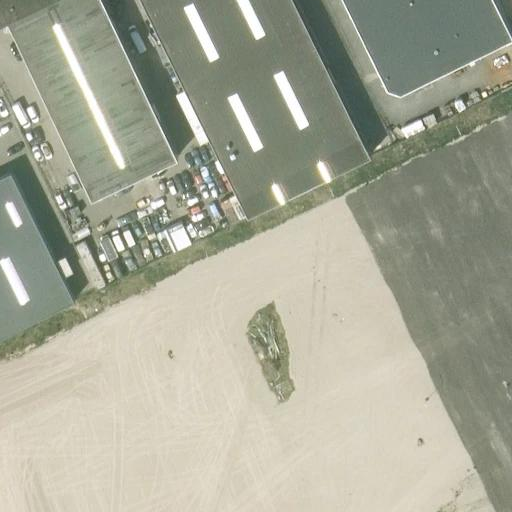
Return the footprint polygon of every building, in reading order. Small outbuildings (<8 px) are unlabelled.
[(92,196),(110,187),(178,155),(103,0),(0,0),(0,19),(1,21),(8,18),(92,196)] [(143,0),(239,197),(248,214),(371,154),(363,137),(295,0),(143,0)] [(345,0),(387,85),(400,90),(511,35),(511,32),(496,0),(345,0)] [(0,335),(75,299),(11,169),(0,174),(0,335)] [(184,216),(168,221),(175,242),(191,237),(184,216)]
